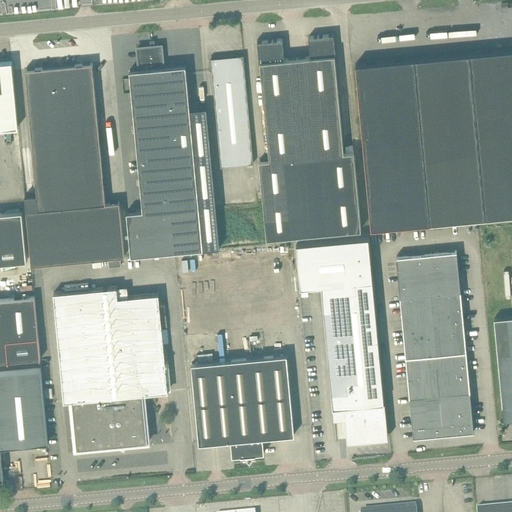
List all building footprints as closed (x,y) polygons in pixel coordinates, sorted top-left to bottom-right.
[(257,40),(258,50),(259,61),(260,61),(269,159),(259,159),(267,238),(361,229),(354,151),(344,151),(335,64),(334,54),(335,54),(333,33),(332,33),(333,34),(308,36),(310,56),(284,58),(282,39),(258,41),(258,40),(257,40)] [(127,211),(131,255),(220,247),(207,106),(190,108),(185,65),(163,67),(161,45),(137,47),(139,69),(129,70),(143,210),(127,211)] [(511,214),(511,48),(356,64),(371,228),(511,214)] [(221,166),(253,163),(243,55),(211,58),(221,166)] [(0,127),(18,125),(11,61),(0,62),(0,127)] [(92,63),(25,69),(37,195),(25,196),(31,264),(124,255),(119,201),(105,203),(92,63)] [(0,263),(27,261),(22,211),(0,213),(0,263)] [(384,401),(368,236),(296,243),(301,287),(321,285),(333,407),(344,406),(347,441),(388,437),(385,401),(384,401)] [(457,250),(396,256),(413,437),(474,431),(457,250)] [(53,292),(63,391),(64,401),(71,400),(76,448),(148,441),(144,393),(168,391),(158,293),(117,297),(116,287),(117,287),(117,286),(53,292)] [(0,361),(7,361),(7,362),(8,362),(8,361),(39,358),(39,359),(40,359),(38,337),(34,296),(0,299),(0,361)] [(511,316),(494,318),(503,410),(504,420),(511,419),(511,316)] [(192,363),(198,433),(199,443),(231,440),(232,456),(264,453),(263,437),(294,434),(287,354),(192,363)] [(0,447),(48,443),(41,368),(0,371),(0,479),(3,479),(0,447)]
